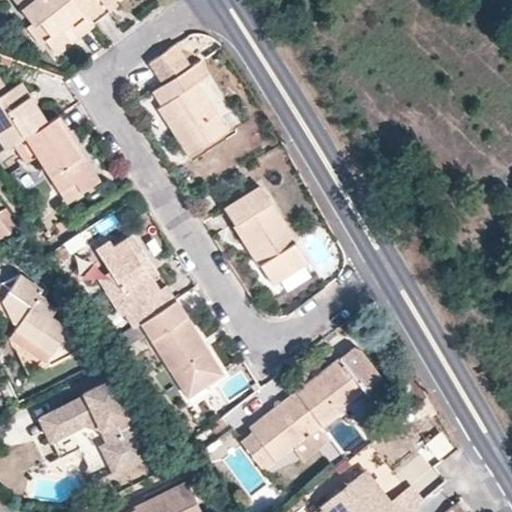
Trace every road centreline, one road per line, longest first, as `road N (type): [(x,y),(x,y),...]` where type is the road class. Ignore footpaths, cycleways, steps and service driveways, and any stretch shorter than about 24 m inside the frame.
road 1 (residential): [(191,0),(94,76),(241,321),(282,331),(375,264)]
road 2 (tertiary): [(216,0),(286,103),(375,264)]
road 3 (tertiary): [(375,264),(511,487)]
